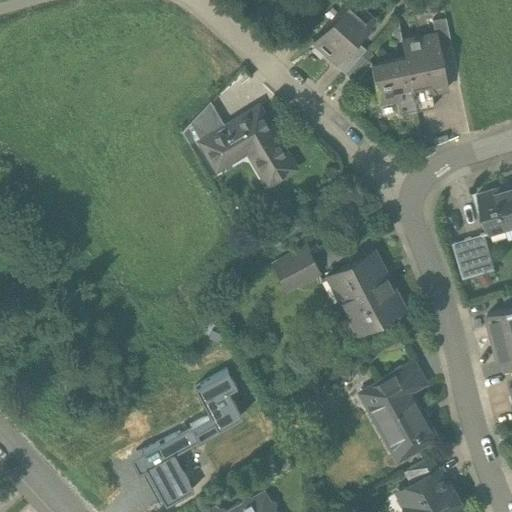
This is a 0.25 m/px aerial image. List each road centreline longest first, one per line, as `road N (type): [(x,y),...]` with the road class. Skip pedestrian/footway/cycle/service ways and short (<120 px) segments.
road 1 (residential): [(508,511),(415,225),(412,189)]
road 2 (residential): [(412,189),(378,168),(194,0)]
